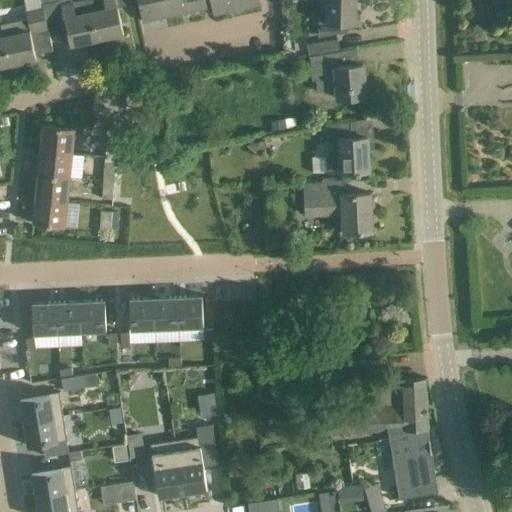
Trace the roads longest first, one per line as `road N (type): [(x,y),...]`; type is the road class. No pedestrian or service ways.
road 1 (tertiary): [(479,511),(437,309),(424,0)]
road 2 (residential): [(0,106),(257,47),(267,0)]
road 3 (residential): [(0,275),(255,265)]
